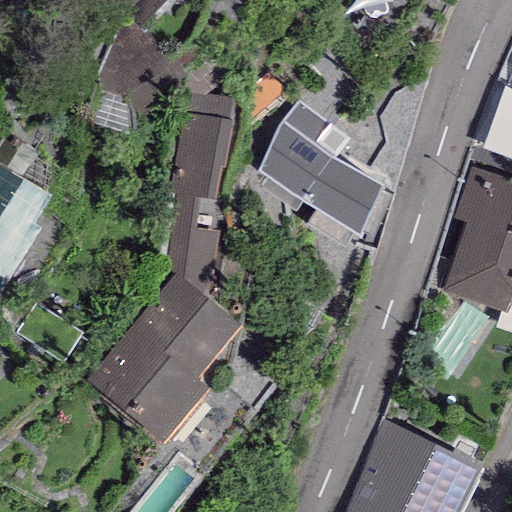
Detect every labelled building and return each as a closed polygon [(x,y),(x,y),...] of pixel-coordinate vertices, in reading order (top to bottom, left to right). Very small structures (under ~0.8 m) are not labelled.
[(511,51),(495,80),(511,89),(511,51)] [(358,247),(393,180),(344,156),(357,131),(297,99),(280,132),(299,142),(285,168),(307,179),(290,212),(358,247)] [(184,190),(222,198),(238,123),(200,115),(184,190)] [(48,194),(0,164),(0,288),(37,228),(31,225),(48,194)] [(452,218),(464,221),(511,236),(511,180),(468,166),(452,218)] [(511,236),(464,221),(440,291),(507,314),(511,298),(511,236)] [(172,272),(82,379),(164,444),(208,389),(193,379),(238,325),(172,272)] [(352,495),(390,511),(460,511),(483,470),(382,420),(352,495)] [(390,511),(352,495),(344,511),(390,511)]
